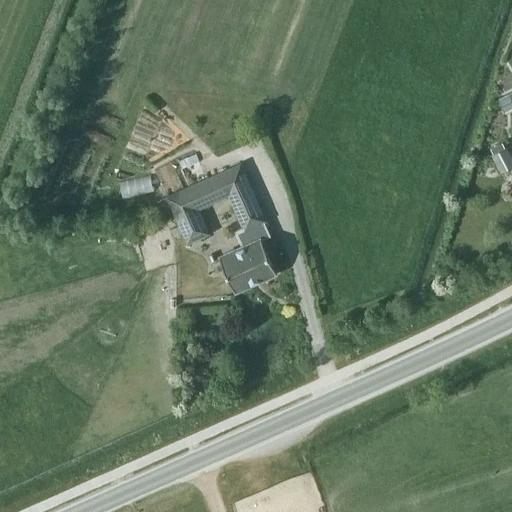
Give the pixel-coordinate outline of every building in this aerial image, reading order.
[(511,92),(499,99),(506,111),(511,107),(511,92)] [(493,154),(492,155),(501,173),(511,166),(511,158),(506,147),(505,148),(502,143),(491,149),(493,154)] [(153,175),(125,181),(127,194),(155,188),(153,175)] [(213,203),(203,181),(167,197),(188,244),(210,234),(199,209),(213,203)] [(235,292),(277,273),(262,239),(270,236),(264,223),(267,221),(258,203),(257,203),(258,204),(254,206),(257,212),(239,219),(244,230),(239,233),(244,246),(219,257),(235,292)]
